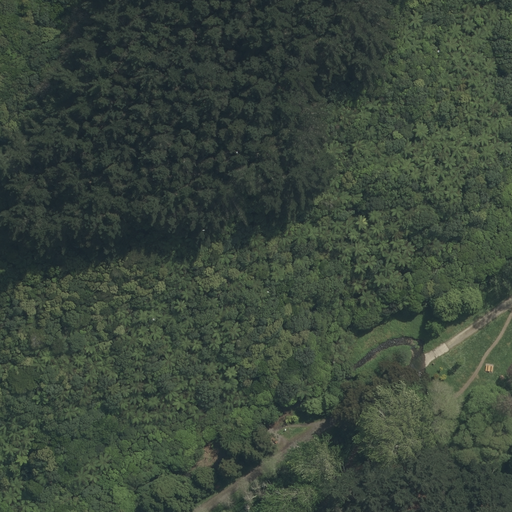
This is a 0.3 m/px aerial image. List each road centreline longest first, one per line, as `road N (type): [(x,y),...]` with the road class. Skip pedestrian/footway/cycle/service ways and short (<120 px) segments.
road 1 (track): [(322,423),(511,300)]
road 2 (track): [(322,423),(200,511)]
